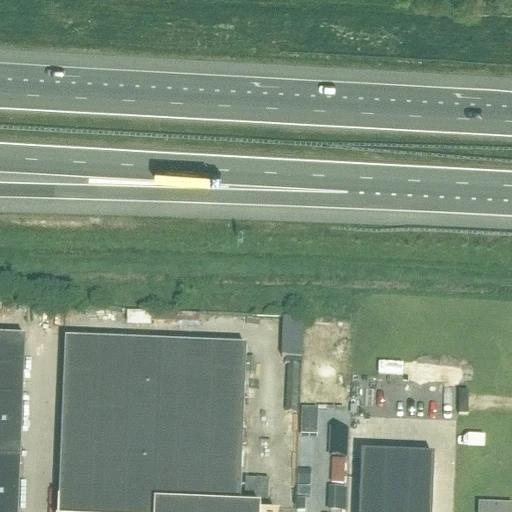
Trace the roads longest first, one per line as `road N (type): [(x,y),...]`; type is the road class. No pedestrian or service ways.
road 1 (motorway): [(511,112),(0,85)]
road 2 (motorway): [(0,156),(333,176)]
road 3 (motorway): [(0,184),(333,176)]
road 4 (unknown): [(64,511),(55,331)]
road 5 (motorway): [(333,176),(511,185)]
